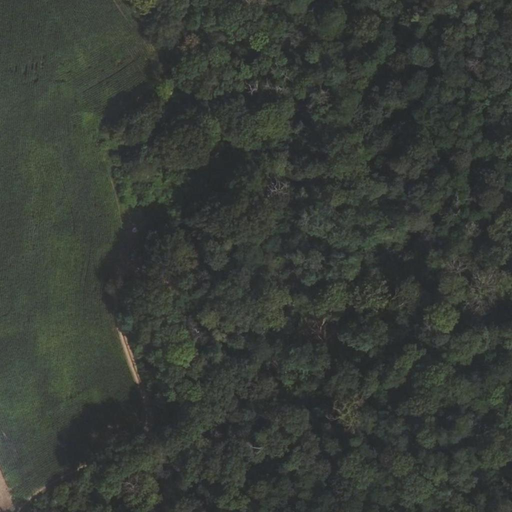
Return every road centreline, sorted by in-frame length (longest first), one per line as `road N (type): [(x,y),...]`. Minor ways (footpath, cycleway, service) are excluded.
road 1 (track): [(23,511),(181,432),(387,310),(511,219)]
road 2 (track): [(382,0),(511,155)]
